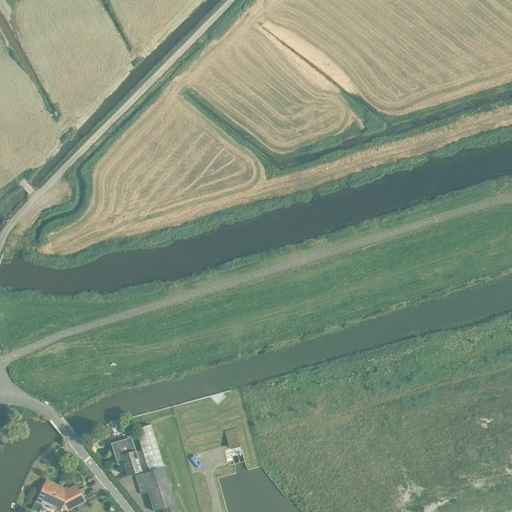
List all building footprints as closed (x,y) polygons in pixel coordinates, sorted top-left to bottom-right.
[(135,429),(148,472),(164,467),(151,425),(135,429)] [(225,431),(229,450),(241,447),(236,428),(225,431)] [(118,463),(124,461),(128,474),(140,470),(134,452),(131,442),(117,446),(114,451),(118,463)] [(178,511),(164,467),(148,472),(135,476),(141,494),(147,492),(153,510),(162,508),(163,511),(178,511)] [(66,509),(84,500),(77,486),(67,491),(66,489),(64,490),(46,482),(39,496),(41,496),(39,500),(59,510),(61,507),(64,509),(66,508),(66,509)]
